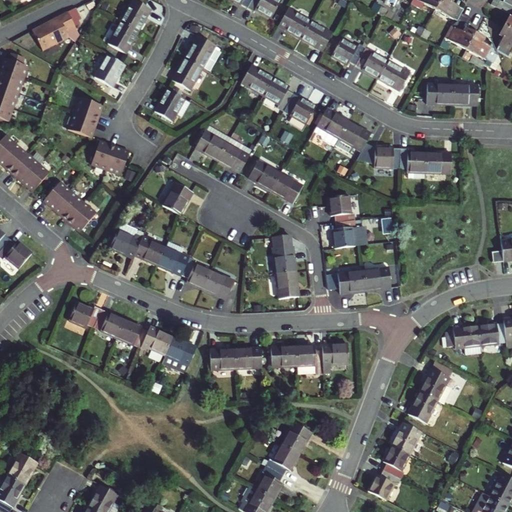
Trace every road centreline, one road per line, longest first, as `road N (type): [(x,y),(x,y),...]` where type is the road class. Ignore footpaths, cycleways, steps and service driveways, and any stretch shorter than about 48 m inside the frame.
road 1 (residential): [(511,130),(396,120),(182,3)]
road 2 (residential): [(324,321),(209,322),(93,276),(65,274)]
road 3 (residential): [(174,162),(310,242),(324,321)]
road 4 (residential): [(406,331),(327,511)]
road 5 (residential): [(182,3),(116,130),(152,151)]
